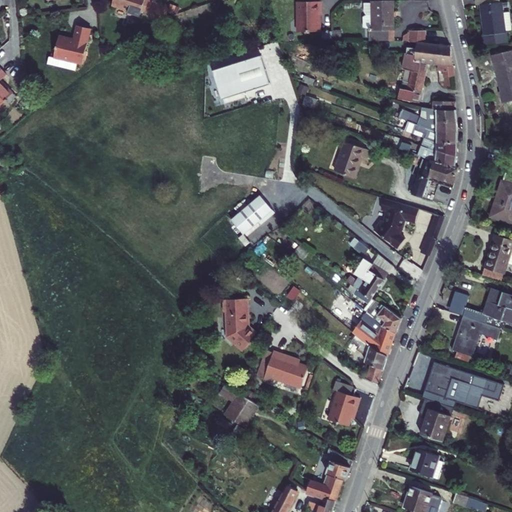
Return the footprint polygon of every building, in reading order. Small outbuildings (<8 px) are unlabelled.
[(151,0),(114,0),(113,5),(130,10),(129,14),(140,17),(143,10),(165,17),(164,4),(151,0)] [(319,11),(319,1),(295,1),(295,31),(321,30),(320,11),(319,11)] [(399,37),(398,1),(377,2),(377,4),(377,15),(377,28),(375,28),(375,30),(377,30),(378,38),(399,37)] [(509,30),(508,30),(508,29),(511,28),(511,11),(506,11),(505,1),(503,1),(484,3),(487,33),(485,33),(487,43),(511,40),(509,30)] [(377,15),(377,4),(369,4),(369,12),(371,15),(377,15)] [(377,28),(377,15),(371,15),(368,17),(368,27),(372,28),(375,28),(377,28)] [(76,38),(61,34),(56,56),(83,62),(92,28),(79,24),(76,38)] [(429,59),(439,60),(456,62),(454,43),(429,40),(429,30),(414,30),(413,39),(407,39),(407,44),(417,44),(417,40),(421,40),(419,53),(419,58),(429,59)] [(419,53),(407,51),(405,67),(412,68),(410,86),(403,85),(402,96),(424,99),(429,59),(419,58),(419,53)] [(511,51),(496,56),(506,91),(511,89),(511,51)] [(274,82),(266,54),(218,68),(227,97),(274,82)] [(439,60),(441,74),(458,72),(456,62),(439,60)] [(8,74),(2,68),(0,70),(0,106),(14,92),(2,80),(8,74)] [(437,106),(441,107),(459,107),(461,104),(460,98),(437,100),(437,106)] [(441,107),(441,118),(459,118),(459,107),(441,107)] [(414,120),(422,123),(441,129),(459,129),(459,118),(441,118),(417,111),(414,120)] [(441,129),(422,123),(420,128),(431,132),(430,137),(436,139),(437,135),(441,136),(440,140),(459,141),(459,129),(441,129)] [(427,136),(424,144),(459,155),(459,141),(440,140),(436,139),(430,137),(427,136)] [(370,149),(345,140),(335,170),(346,173),(351,175),(355,177),(362,156),(367,158),(370,149)] [(421,154),(436,160),(457,167),(459,155),(424,144),(421,154)] [(511,161),(511,148),(499,147),(497,160),(511,161)] [(424,157),(412,192),(423,196),(431,174),(435,162),(431,161),(432,160),(424,157)] [(431,174),(456,182),(460,168),(457,167),(436,160),(435,162),(431,174)] [(511,212),(511,173),(502,171),(500,178),(488,213),(510,220),(511,212)] [(292,203),(281,193),(262,213),(273,223),(292,203)] [(418,221),(422,208),(416,206),(387,197),(384,208),(390,210),(387,220),(384,219),(376,229),(400,247),(407,237),(401,233),(404,229),(407,218),(418,221)] [(433,223),(442,226),(446,216),(444,215),(437,213),(433,223)] [(422,251),(431,254),(442,226),(433,223),(422,251)] [(356,244),(360,238),(356,235),(351,241),(356,244)] [(506,273),(511,254),(511,240),(497,235),(487,267),(506,273)] [(370,246),(360,238),(356,244),(365,252),(370,246)] [(373,263),(387,271),(389,272),(394,262),(380,251),(373,263)] [(346,279),(355,286),(372,296),(387,271),(373,263),(366,258),(357,272),(359,274),(356,280),(349,275),(346,279)] [(506,273),(487,267),(484,276),(503,282),(506,273)] [(373,302),(368,309),(398,332),(403,317),(381,301),(372,296),(355,286),(352,289),(373,302)] [(468,306),(465,315),(495,325),(502,327),(506,329),(509,320),(511,320),(511,292),(495,287),(487,312),(468,306)] [(245,349),(258,332),(249,324),(247,296),(223,299),(224,310),(226,310),(229,336),(245,349)] [(353,330),(357,334),(375,349),(388,358),(398,332),(368,309),(353,330)] [(491,337),(495,325),(465,315),(454,349),(479,357),(482,348),(479,347),(483,335),(491,337)] [(370,365),(366,376),(379,383),(388,358),(375,349),(357,334),(353,340),(361,346),(359,349),(368,356),(365,363),(370,365)] [(272,358),(277,345),(270,343),(265,355),(272,358)] [(272,358),(267,373),(275,376),(276,373),(303,383),(311,362),(283,351),(284,348),(277,345),(272,358)] [(508,384),(439,361),(427,398),(429,399),(437,401),(459,409),(461,400),(481,407),(486,394),(502,399),(508,384)] [(261,403),(225,380),(219,390),(232,398),(224,411),(247,426),(261,403)] [(358,411),(363,397),(340,389),(330,417),(350,424),(355,410),(358,411)] [(437,401),(429,399),(424,415),(431,417),(434,408),(437,401)] [(437,401),(434,408),(426,433),(448,440),(459,409),(437,401)] [(221,420),(217,417),(214,422),(218,426),(217,427),(226,434),(232,425),(223,418),(221,420)] [(354,459),(331,447),(327,457),(332,459),(332,460),(352,466),(354,459)] [(437,478),(443,457),(419,449),(413,471),(437,478)] [(318,462),(309,459),(307,466),(305,472),(314,474),(315,473),(319,474),(320,469),(316,467),(318,462)] [(326,495),(339,499),(344,479),(348,480),(352,466),(332,460),(328,474),(326,474),(324,482),(329,484),(326,495)] [(308,490),(316,492),(326,495),(329,484),(324,482),(312,478),(308,490)] [(295,511),(297,508),(305,492),(289,484),(274,511),(295,511)] [(408,507),(422,511),(429,511),(436,492),(415,485),(408,507)] [(481,499),(458,492),(455,500),(478,507),(481,499)] [(326,495),(323,503),(336,507),(339,499),(326,495)] [(334,511),(336,507),(323,503),(320,511),(334,511)]
